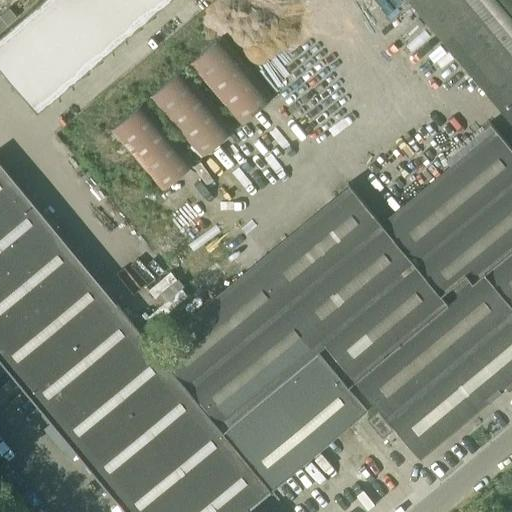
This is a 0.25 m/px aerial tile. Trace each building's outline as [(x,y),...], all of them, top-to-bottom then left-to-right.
[(0,68),(37,112),(168,0),(40,0),(0,34),(0,68)] [(511,0),(407,0),(407,1),(511,125),(511,149),(494,128),(380,223),(349,185),(153,348),(152,348),(270,490),(373,404),(419,458),(504,387),(508,392),(511,389),(511,0)] [(240,125),(274,97),(222,36),(188,65),(240,125)] [(301,49),(280,64),(299,91),(320,76),(301,49)] [(200,158),(234,130),(183,69),(149,98),(200,158)] [(161,191),(195,163),(143,103),(110,131),(161,191)] [(272,127),(252,139),(262,155),(282,143),(272,127)] [(270,490),(153,348),(142,334),(149,329),(137,315),(130,321),(0,163),(0,360),(125,511),(250,511),(248,508),(270,490)] [(149,286),(160,273),(142,259),(131,272),(149,286)] [(382,439),(393,430),(377,411),(366,420),(382,439)]
